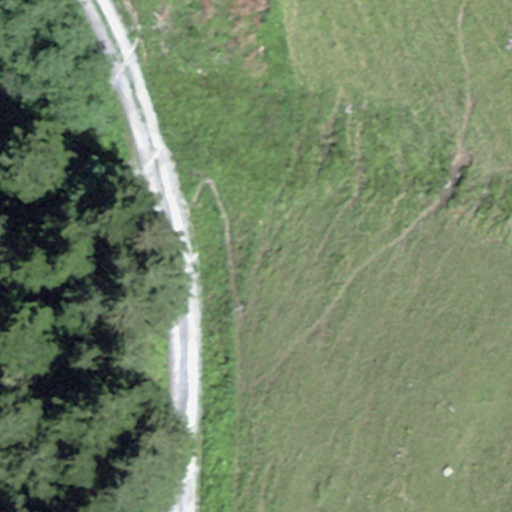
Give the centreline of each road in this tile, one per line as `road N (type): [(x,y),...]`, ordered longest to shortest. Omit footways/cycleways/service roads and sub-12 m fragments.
road 1 (track): [(179,511),(185,310),(176,222)]
road 2 (track): [(176,222),(91,0)]
